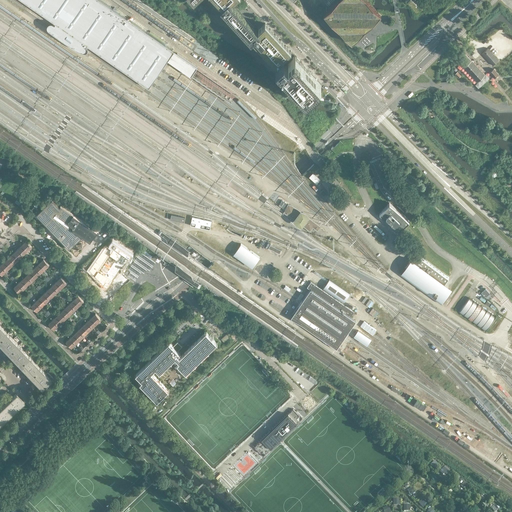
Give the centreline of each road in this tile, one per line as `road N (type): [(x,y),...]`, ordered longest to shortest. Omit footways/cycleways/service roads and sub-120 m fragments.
road 1 (tertiary): [(359,104),(129,323)]
road 2 (residential): [(23,230),(113,323),(76,359),(0,279)]
road 3 (tertiary): [(179,287),(365,110)]
road 4 (tertiary): [(365,110),(511,252)]
road 5 (tertiary): [(511,237),(375,99)]
road 6 (tertiary): [(258,0),(359,104)]
road 7 (tertiary): [(471,2),(369,94)]
road 8 (tertiary): [(375,99),(471,2)]
road 9 (tertiary): [(369,94),(277,0)]
